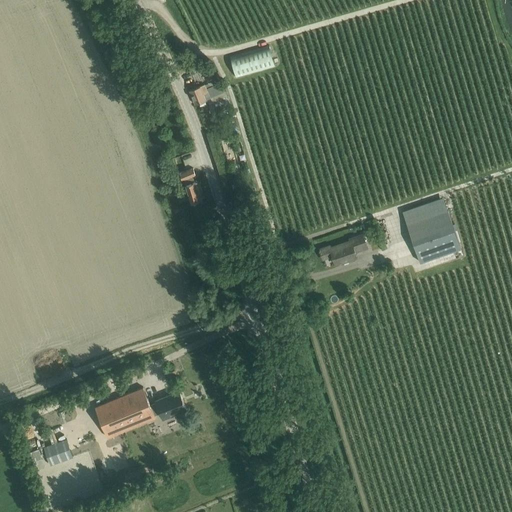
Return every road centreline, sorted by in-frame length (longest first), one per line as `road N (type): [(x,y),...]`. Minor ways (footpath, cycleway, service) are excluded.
road 1 (secondary): [(315,511),(191,113),(133,0)]
road 2 (track): [(255,313),(0,403)]
